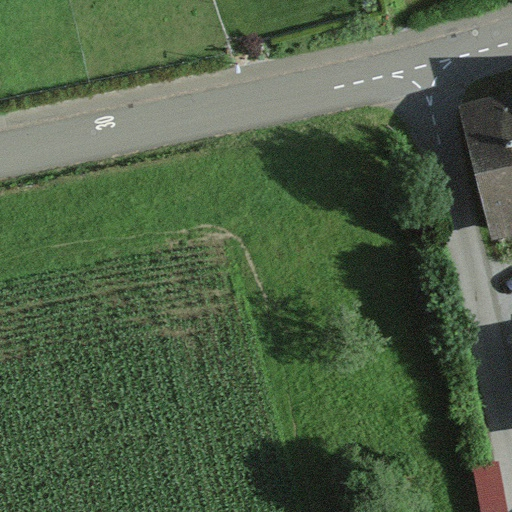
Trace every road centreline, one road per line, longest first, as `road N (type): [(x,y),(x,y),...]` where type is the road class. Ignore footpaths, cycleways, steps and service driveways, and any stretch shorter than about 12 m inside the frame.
road 1 (residential): [(511,40),(426,70),(0,157)]
road 2 (track): [(511,495),(426,70)]
